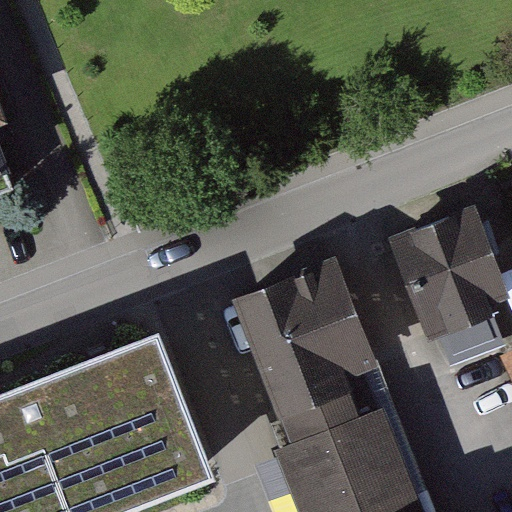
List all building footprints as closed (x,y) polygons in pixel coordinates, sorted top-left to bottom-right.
[(0,157),(0,193),(12,189),(0,157)] [(458,204),(380,236),(423,339),(501,307),(458,204)] [(228,303),(284,447),(354,419),(334,368),(371,354),(335,262),(228,303)] [(0,511),(141,511),(215,484),(158,338),(0,398),(0,511)] [(511,351),(498,359),(511,386),(511,351)] [(284,447),(270,452),(292,511),(414,511),(376,411),(354,419),(284,447)]
